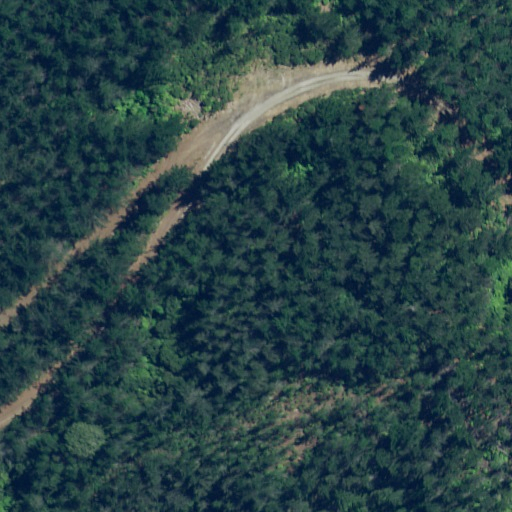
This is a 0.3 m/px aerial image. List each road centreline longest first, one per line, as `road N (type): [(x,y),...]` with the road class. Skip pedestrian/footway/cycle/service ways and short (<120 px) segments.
road 1 (track): [(511,169),(442,79),(331,53),(259,112),(149,251),(0,307)]
road 2 (track): [(149,251),(104,325),(40,390),(0,413)]
